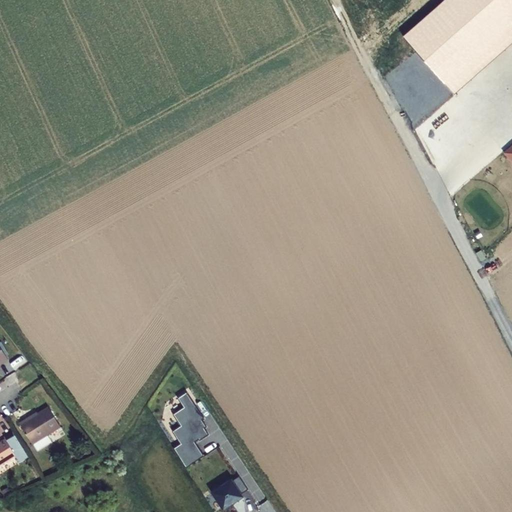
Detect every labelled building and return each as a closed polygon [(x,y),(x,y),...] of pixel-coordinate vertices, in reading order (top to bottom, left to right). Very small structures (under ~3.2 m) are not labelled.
[(447,86),(511,28),(511,27),(511,0),(449,0),(405,40),(447,86)] [(511,27),(511,28),(447,86),(455,96),(511,44),(511,27)] [(482,250),(476,253),(480,262),(486,259),(482,250)] [(0,344),(0,366),(10,360),(0,344)] [(175,449),(186,466),(203,456),(194,442),(199,439),(199,441),(208,435),(204,428),(206,426),(202,420),(205,419),(196,404),(194,405),(187,393),(179,398),(185,408),(175,414),(182,426),(174,431),(182,444),(175,449)] [(29,419),(22,423),(34,444),(63,428),(51,408),(30,420),(29,419)] [(0,466),(18,456),(22,463),(31,457),(16,433),(7,438),(8,440),(0,445),(0,466)] [(246,485),(237,472),(231,476),(230,475),(214,486),(226,504),(234,499),(233,498),(241,492),(239,489),(246,485)]
